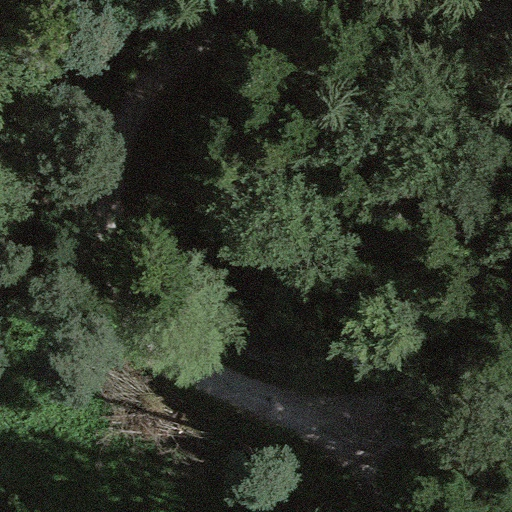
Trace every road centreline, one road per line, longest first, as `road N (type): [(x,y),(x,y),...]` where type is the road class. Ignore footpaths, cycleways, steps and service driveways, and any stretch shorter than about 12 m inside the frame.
road 1 (track): [(81,181),(109,102),(133,69),(173,36),(222,12),(276,4),(511,4)]
road 2 (track): [(309,414),(221,392),(153,352),(93,258),(81,181)]
road 3 (track): [(350,416),(511,378)]
road 4 (track): [(309,414),(350,416),(395,511)]
